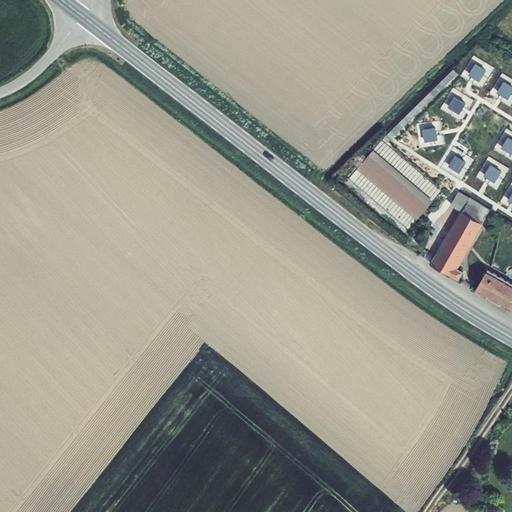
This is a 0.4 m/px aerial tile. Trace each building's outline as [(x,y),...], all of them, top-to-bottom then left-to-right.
[(487,70),(476,63),(469,75),(480,82),(487,70)] [(452,67),(382,136),(388,142),(458,74),(452,67)] [(511,93),(511,85),(504,81),(497,92),(508,99),(511,93)] [(466,103),(455,96),(448,107),(460,114),(466,103)] [(436,127),(423,129),(425,142),(439,140),(436,127)] [(511,138),(509,136),(502,148),(511,154),(511,138)] [(433,201),(374,150),(367,157),(358,168),(357,169),(417,220),(433,201)] [(353,162),(358,168),(367,157),(364,154),(361,157),(359,155),(353,162)] [(467,162),(456,155),(448,166),(460,173),(467,162)] [(503,163),(499,169),(503,171),(497,181),(502,183),(511,168),(503,163)] [(502,171),(491,165),(484,176),(495,183),(502,171)] [(451,205),(462,211),(483,224),(491,210),(459,191),(451,205)] [(462,211),(431,264),(452,276),(459,281),(464,272),(459,269),(484,224),(483,224),(462,211)] [(511,313),(511,312),(511,283),(488,270),(475,292),(511,313)]
